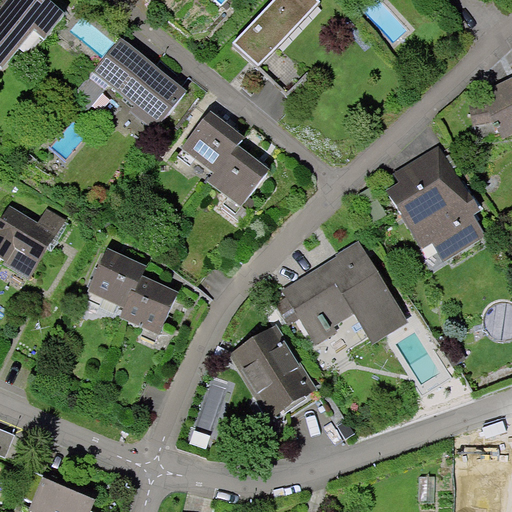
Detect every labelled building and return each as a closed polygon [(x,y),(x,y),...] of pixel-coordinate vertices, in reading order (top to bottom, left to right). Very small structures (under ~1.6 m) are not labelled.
[(72,18),(61,8),(50,0),(6,0),(0,8),(0,64),(8,71),(40,33),(52,42),(72,18)] [(294,99),(314,77),(285,50),(326,6),(319,0),(279,0),(236,46),(294,99)] [(161,133),(168,124),(193,93),(125,39),(100,70),(142,104),(135,112),(161,133)] [(511,140),(511,83),(486,94),(506,143),(511,140)] [(249,139),(216,113),(188,149),(220,175),(243,147),(249,139)] [(442,145),(393,175),(401,188),(387,196),(424,258),(436,251),(446,268),(490,241),(477,220),(485,215),(442,145)] [(215,182),(252,211),(279,176),(243,147),(220,175),(215,182)] [(0,257),(31,277),(58,235),(67,220),(52,211),(43,226),(14,207),(0,229),(0,257)] [(359,243),(280,293),(315,348),(358,321),(376,350),(412,328),(359,243)] [(147,273),(109,254),(91,290),(129,309),(144,278),(147,273)] [(125,317),(165,336),(184,298),(144,278),(129,309),(125,317)] [(282,328),(231,358),(273,429),(323,399),(282,328)] [(511,511),(511,452),(481,463),(492,495),(474,501),(477,511),(511,511)] [(95,511),(102,498),(48,477),(33,511),(95,511)] [(437,480),(420,481),(420,507),(437,506),(437,480)]
